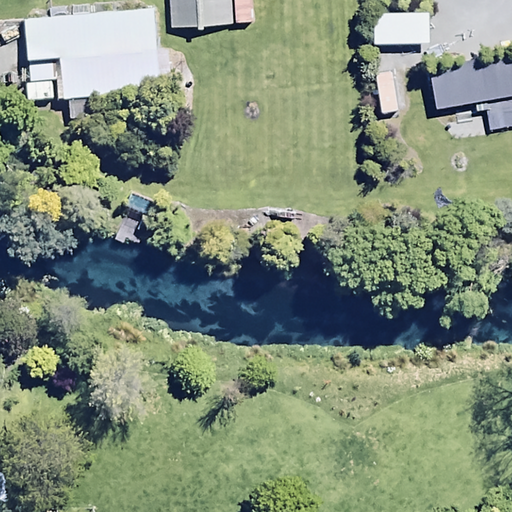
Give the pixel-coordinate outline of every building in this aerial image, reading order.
[(231,25),(229,0),(165,0),(167,29),(231,25)] [(385,7),(388,59),(426,56),(423,5),(385,7)] [(54,103),(66,102),(68,122),(98,119),(96,99),(158,93),(150,8),(21,21),(27,84),(52,81),(54,103)] [(429,111),(393,119),(397,139),(434,131),(429,111)] [(124,242),(141,248),(156,206),(129,197),(113,244),(122,247),(124,242)]
